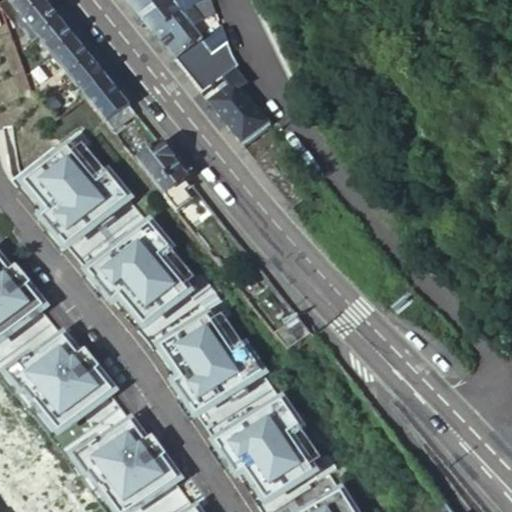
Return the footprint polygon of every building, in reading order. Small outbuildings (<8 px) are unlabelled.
[(45,2),(44,0),(6,0),(2,5),(0,6),(0,7),(15,26),(24,19),(45,2)] [(185,12),(206,0),(178,0),(174,3),(171,0),(131,0),(127,3),(154,37),(178,17),(185,12)] [(154,37),(176,64),(202,42),(203,41),(193,28),(201,22),(205,19),(216,13),(210,0),(206,0),(185,12),(178,17),(154,37)] [(61,21),(45,2),(24,19),(39,39),(61,21)] [(39,39),(54,57),(76,40),(61,21),(39,39)] [(54,57),(70,78),(92,60),(76,40),(54,57)] [(202,97),(238,69),(226,44),(213,54),(202,42),(176,64),(202,97)] [(86,98),(109,81),(92,60),(70,78),(86,98)] [(202,97),(245,149),(274,124),(273,123),(269,118),(266,120),(261,115),(265,112),(242,83),(244,81),(238,69),(202,97)] [(107,124),(129,107),(109,81),(86,98),(107,124)] [(107,124),(114,133),(136,115),(129,107),(107,124)] [(295,207),(329,183),(274,124),(245,149),(295,207)] [(90,142),(79,131),(56,150),(52,148),(12,184),(90,278),(148,347),(207,431),(260,511),(355,511),(330,472),(338,469),(329,455),(323,460),(226,319),(231,314),(221,302),(206,314),(196,301),(212,288),(201,276),(197,281),(86,147),(90,142)] [(138,164),(166,199),(189,181),(161,146),(138,164)] [(172,207),(195,189),(189,181),(166,199),(172,207)] [(0,386),(42,439),(96,508),(98,511),(194,511),(172,484),(174,481),(158,459),(161,457),(148,439),(140,444),(104,398),(107,395),(90,374),(94,371),(80,354),(72,359),(36,312),(39,310),(22,288),(26,285),(12,267),(5,273),(0,266),(0,386)] [(288,354),(312,335),(301,321),(277,340),(288,354)]
